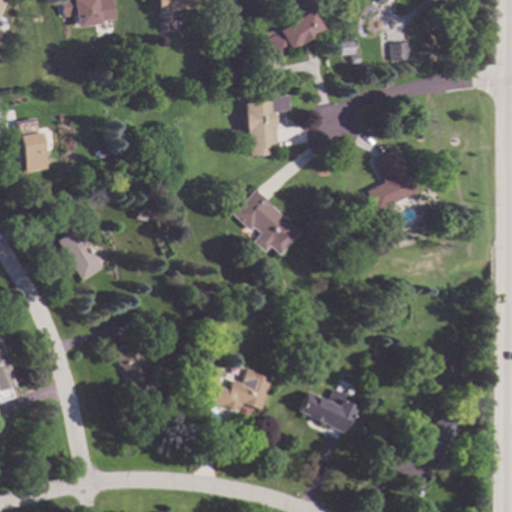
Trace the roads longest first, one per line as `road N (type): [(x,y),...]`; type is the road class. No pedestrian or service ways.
road 1 (secondary): [(504,0),(503,511)]
road 2 (residential): [(298,511),(145,480),(0,504)]
road 3 (residential): [(0,250),(65,390),(82,485)]
road 4 (residential): [(511,80),(344,106),(323,130)]
